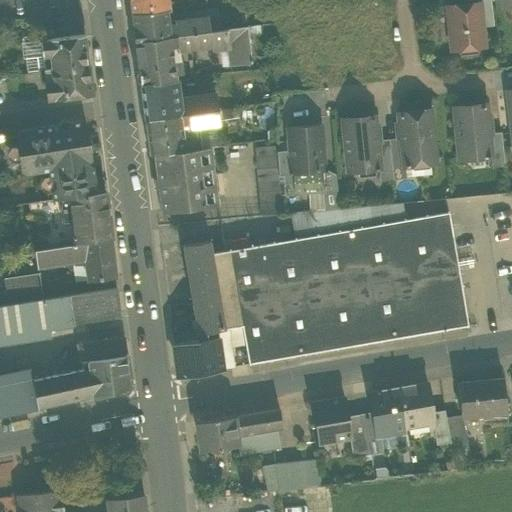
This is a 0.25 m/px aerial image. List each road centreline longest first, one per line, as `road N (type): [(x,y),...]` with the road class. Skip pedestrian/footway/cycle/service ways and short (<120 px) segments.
road 1 (tertiary): [(106,0),(157,407)]
road 2 (residential): [(157,407),(511,340)]
road 3 (residential): [(0,440),(157,407)]
